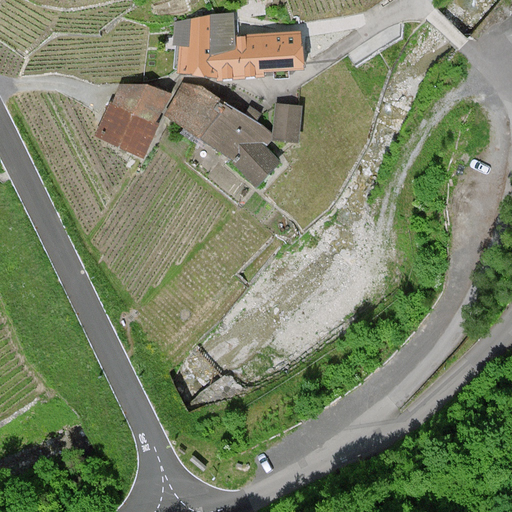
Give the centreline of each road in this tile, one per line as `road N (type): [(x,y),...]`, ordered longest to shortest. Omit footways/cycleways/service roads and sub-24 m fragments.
road 1 (unclassified): [(171,511),(144,421),(0,125)]
road 2 (track): [(489,76),(442,107),(418,137),(397,178),(370,284),(247,374)]
road 3 (unclassified): [(511,325),(395,424),(201,511)]
